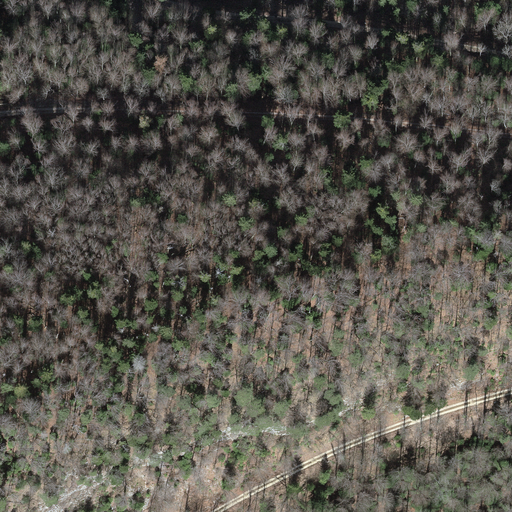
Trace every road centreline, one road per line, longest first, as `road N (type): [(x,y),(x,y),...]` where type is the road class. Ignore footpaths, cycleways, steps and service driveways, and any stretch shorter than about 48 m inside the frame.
road 1 (track): [(0,113),(255,113),(511,133)]
road 2 (track): [(171,0),(511,53)]
road 3 (track): [(511,391),(358,439),(218,511)]
